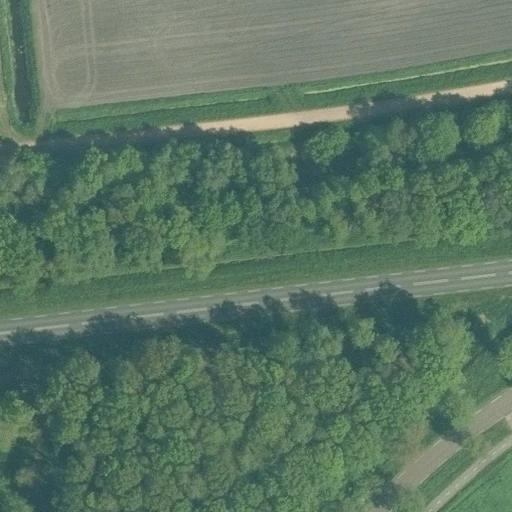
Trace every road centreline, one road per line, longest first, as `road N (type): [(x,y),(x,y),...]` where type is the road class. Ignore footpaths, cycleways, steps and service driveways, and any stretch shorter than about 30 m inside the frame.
road 1 (track): [(511,86),(0,153)]
road 2 (primary): [(0,335),(511,273)]
road 3 (tertiary): [(374,511),(511,398)]
